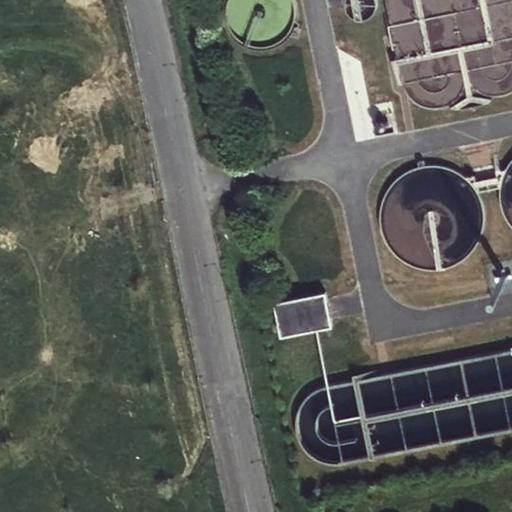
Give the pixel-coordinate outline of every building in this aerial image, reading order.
[(217,0),(216,9),(217,24),(222,38),(233,49),(246,56),(261,59),(275,56),(289,49),(299,38),(305,25),(307,10),(304,0),(217,0)] [(376,0),(344,0),(346,15),(356,25),(369,22),(376,15),(377,6),(376,0)] [(511,0),(385,0),(400,81),(409,96),(424,107),(442,111),(469,106),(486,95),(507,98),(511,95),(511,0)] [(511,155),(504,165),(498,184),(498,203),(505,221),(511,228),(511,155)] [(426,166),(410,170),(395,178),(384,190),(377,204),(375,221),(377,237),(384,251),(395,263),(410,271),(426,275),(442,274),(457,268),(470,258),(479,244),(484,229),(484,212),(479,197),(470,183),(457,173),(442,167),(426,166)] [(328,289),(275,299),(281,332),(334,323),(328,289)] [(320,432),(335,447),(511,412),(511,358),(334,395),(324,401),(318,416),(320,432)]
